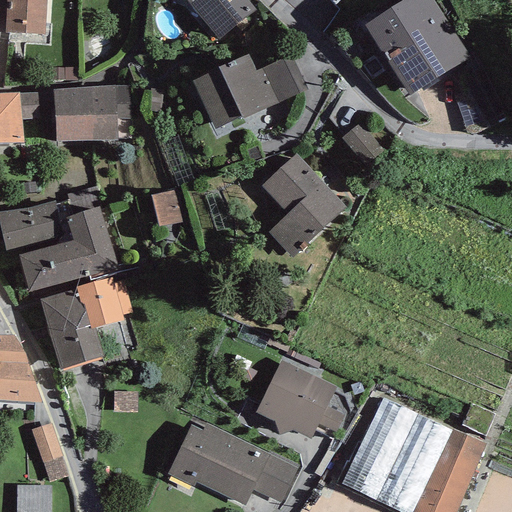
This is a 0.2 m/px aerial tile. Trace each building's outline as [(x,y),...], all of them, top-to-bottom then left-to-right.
[(6,0),(6,33),(44,35),(46,0),(6,0)] [(186,0),(218,40),(256,10),(247,0),(186,0)] [(469,56),(432,0),(404,0),(364,25),(409,95),(469,56)] [(218,69),(192,82),(215,129),(241,116),(242,119),(307,90),(290,54),(256,70),(248,55),(218,67),(218,69)] [(115,86),(53,89),(55,143),(117,140),(116,120),(115,86)] [(115,86),(116,120),(135,119),(134,86),(115,86)] [(169,89),(151,88),(149,112),(167,113),(169,89)] [(19,92),(0,93),(0,143),(23,143),(22,120),(19,93),(19,92)] [(19,93),(22,120),(39,119),(37,93),(19,93)] [(340,138),(364,168),(385,152),(361,122),(340,138)] [(346,206),(296,153),(261,186),(287,214),(268,232),(292,258),(346,206)] [(175,190),(151,196),(159,227),(182,221),(175,190)] [(0,212),(0,229),(6,250),(61,235),(54,200),(25,209),(0,212)] [(99,207),(65,218),(73,240),(19,255),(29,292),(118,267),(99,207)] [(91,329),(95,328),(123,320),(122,315),(132,312),(124,282),(114,284),(112,277),(76,287),(76,289),(81,304),(84,303),(91,329)] [(81,304),(76,289),(39,299),(60,370),(103,357),(95,328),(91,329),(84,303),(81,304)] [(14,336),(0,335),(0,400),(42,404),(24,353),(14,336)] [(336,387),(280,360),(254,412),(275,422),(279,435),(292,430),(310,439),(318,423),(336,432),(344,415),(326,406),(336,387)] [(137,391),(114,391),(114,411),(137,411),(137,391)] [(412,511),(453,430),(383,398),(341,484),(399,511),(412,511)] [(50,424),(32,431),(50,482),(69,475),(50,424)] [(203,431),(191,425),(167,474),(193,487),(195,482),(244,506),(253,490),(281,503),(298,468),(205,424),(203,431)] [(456,511),(486,444),(453,430),(412,511),(456,511)] [(49,511),(50,486),(17,486),(16,511),(49,511)]
